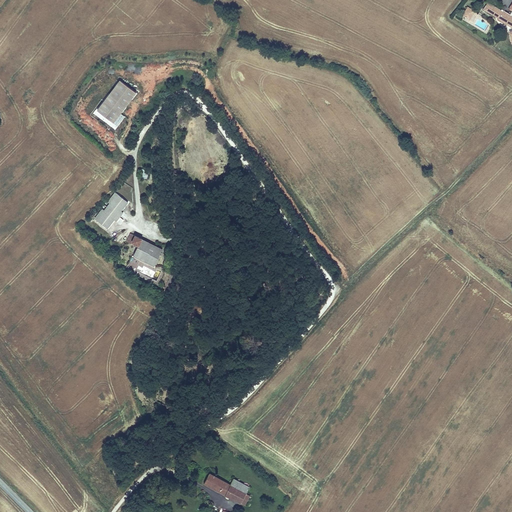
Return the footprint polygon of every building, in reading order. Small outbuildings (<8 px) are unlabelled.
[(503,12),(488,3),(483,10),(498,19),(498,20),(506,25),(510,41),(510,40),(511,44),(511,3),(509,9),(511,11),(510,15),(503,11),(503,12)] [(475,11),(468,7),(463,16),(470,20),(475,11)] [(136,93),(120,81),(97,110),(114,122),(136,93)] [(107,229),(128,203),(115,193),(107,202),(109,204),(104,211),(102,209),(94,219),(107,229)] [(137,248),(133,257),(154,268),(163,250),(134,236),(130,245),(137,248)] [(204,484),(232,499),(241,481),(233,477),(230,483),(210,473),(204,484)] [(241,481),(232,499),(240,503),(246,493),(250,486),(241,481)] [(246,493),(240,503),(245,506),(251,496),(246,493)]
